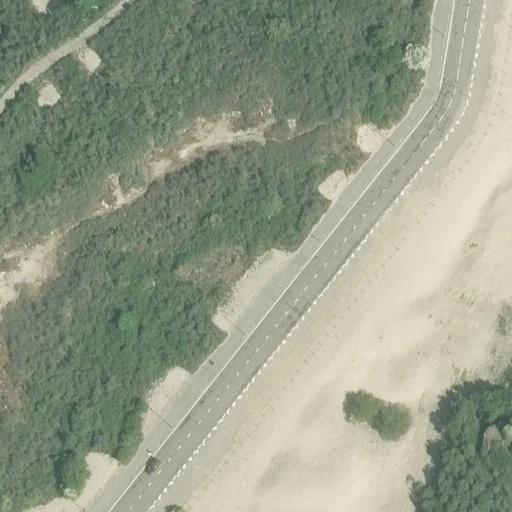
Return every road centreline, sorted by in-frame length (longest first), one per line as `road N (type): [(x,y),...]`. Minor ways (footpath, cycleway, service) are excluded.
road 1 (tertiary): [(161,511),(463,126),(490,0)]
road 2 (unknown): [(125,0),(0,103)]
